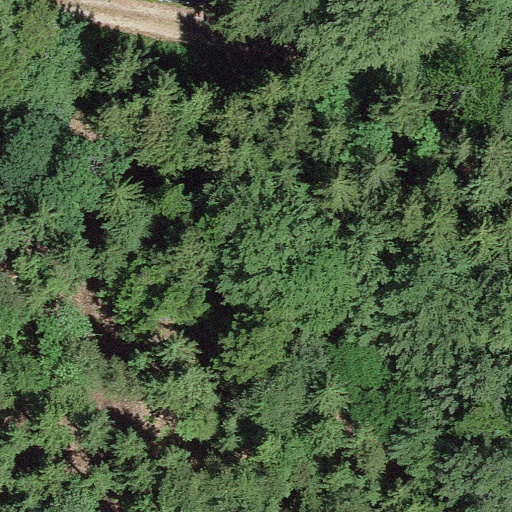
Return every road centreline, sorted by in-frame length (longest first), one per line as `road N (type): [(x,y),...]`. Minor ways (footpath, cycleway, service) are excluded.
road 1 (track): [(152,0),(324,54),(511,32)]
road 2 (track): [(511,149),(324,54)]
